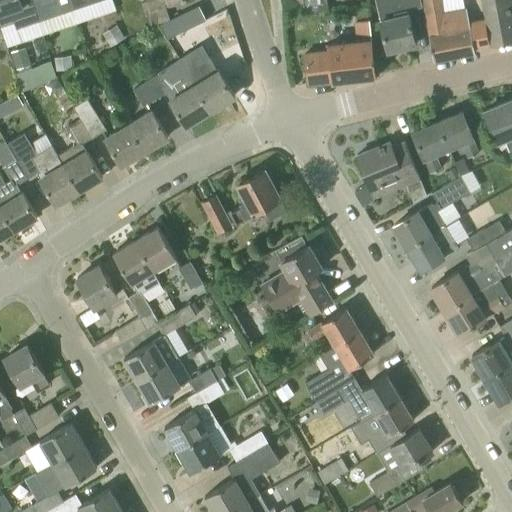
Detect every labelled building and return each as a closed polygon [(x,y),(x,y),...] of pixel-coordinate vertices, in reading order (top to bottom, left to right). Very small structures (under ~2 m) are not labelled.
[(31,0),(0,0),(0,14),(10,11),(16,29),(38,21),(31,0)] [(31,0),(38,21),(75,9),(71,0),(31,0)] [(71,0),(75,9),(101,0),(71,0)] [(170,20),(165,3),(173,0),(145,0),(146,1),(142,3),(151,29),(159,25),(170,20)] [(323,8),(322,0),(286,0),(288,12),(323,8)] [(416,44),(408,10),(422,7),(420,0),(375,0),(380,21),(387,50),(416,44)] [(467,7),(445,10),(443,0),(423,0),(426,16),(425,16),(434,60),(453,56),(454,60),(458,59),(457,55),(475,52),(474,44),(489,41),(485,22),(470,25),(467,7)] [(483,0),(491,46),(511,42),(511,15),(509,0),(483,0)] [(369,19),(368,7),(355,8),(356,21),(359,41),(329,44),(330,51),(304,54),(308,84),(376,76),(369,19)] [(178,16),(170,20),(159,25),(167,38),(185,29),(178,16)] [(102,33),(112,48),(125,40),(122,30),(117,24),(102,33)] [(164,37),(157,28),(148,34),(152,39),(158,41),(164,37)] [(31,64),(25,47),(11,51),(16,69),(31,64)] [(73,68),(71,55),(54,57),(56,70),(73,68)] [(187,71),(195,84),(210,110),(234,96),(218,70),(210,57),(187,71)] [(52,61),(16,73),(23,92),(57,75),(52,61)] [(146,80),(157,97),(166,92),(186,125),(210,110),(195,84),(187,71),(186,71),(167,83),(159,72),(146,80)] [(142,105),(157,97),(146,80),(133,88),(142,105)] [(73,106),(82,119),(92,137),(106,128),(87,97),(73,106)] [(511,99),(484,111),(497,141),(503,138),(508,150),(511,148),(511,99)] [(129,124),(145,150),(168,136),(152,110),(129,124)] [(437,122),(448,146),(461,141),(468,156),(478,152),(462,112),(437,122)] [(68,128),(77,143),(81,141),(82,143),(92,137),(82,119),(68,128)] [(435,152),(448,146),(437,122),(413,132),(424,157),(424,156),(430,172),(441,167),(435,152)] [(121,164),(145,150),(129,124),(105,138),(121,164)] [(10,152),(27,178),(37,172),(56,204),(79,190),(57,154),(51,145),(36,154),(23,132),(6,143),(10,152)] [(85,150),(82,143),(81,141),(77,143),(57,154),(79,190),(102,176),(86,149),(85,150)] [(402,175),(407,186),(413,201),(426,193),(405,142),(404,142),(405,145),(393,150),(390,142),(356,155),(364,174),(367,173),(372,188),(402,175)] [(17,183),(27,178),(10,152),(0,157),(0,161),(10,179),(5,182),(0,173),(0,207),(13,230),(37,215),(17,183)] [(468,169),(463,158),(454,161),(459,173),(468,169)] [(459,173),(456,166),(447,171),(451,178),(459,173)] [(264,208),(269,219),(286,211),(264,169),(238,183),(246,199),(241,202),(242,205),(226,214),(216,195),(203,202),(218,232),(264,208)] [(470,191),(461,176),(431,192),(440,208),(470,191)] [(355,193),(363,206),(374,200),(366,187),(355,193)] [(394,224),(408,247),(431,233),(423,221),(437,212),(432,202),(417,211),(417,210),(394,224)] [(0,237),(13,230),(0,207),(0,237)] [(473,250),(505,231),(499,219),(484,228),(466,238),(473,250)] [(458,247),(456,244),(445,225),(431,233),(408,247),(421,270),(458,247)] [(154,270),(176,257),(158,226),(136,239),(154,270)] [(490,283),(499,278),(511,270),(511,227),(505,231),(473,250),(478,260),(432,287),(445,311),(490,283)] [(275,250),(282,261),(307,246),(301,236),(275,250)] [(147,328),(156,323),(159,321),(142,293),(161,281),(154,270),(136,239),(113,252),(136,291),(128,297),(139,316),(147,328)] [(282,261),(281,261),(285,268),(260,283),(277,312),(300,299),(309,314),(333,301),(315,271),(322,267),(309,245),(307,246),(282,261)] [(178,267),(190,288),(202,281),(190,260),(178,267)] [(77,277),(94,307),(117,294),(99,264),(77,277)] [(459,333),(511,301),(499,278),(490,283),(445,311),(459,333)] [(126,298),(116,303),(113,298),(98,307),(112,330),(137,316),(126,298)] [(194,301),(190,303),(195,313),(200,311),(194,301)] [(190,303),(159,321),(156,323),(163,335),(165,334),(196,315),(195,313),(190,303)] [(346,307),(308,330),(313,339),(328,331),(336,345),(360,330),(346,307)] [(122,342),(147,328),(139,316),(115,330),(122,342)] [(486,379),(511,363),(511,318),(499,326),(505,336),(499,340),(498,340),(472,355),(472,356),(474,355),(479,364),(478,365),(486,379)] [(304,381),(317,402),(337,389),(348,383),(342,372),(374,353),(360,330),(336,345),(320,354),(327,368),(304,381)] [(168,339),(165,334),(163,335),(124,358),(137,380),(168,362),(178,356),(168,339)] [(31,378),(38,390),(50,383),(27,344),(4,357),(20,385),(31,378)] [(150,402),(181,384),(168,362),(137,380),(150,402)] [(219,363),(210,368),(217,379),(225,374),(219,363)] [(511,363),(486,379),(494,392),(495,391),(500,400),(499,401),(500,402),(511,394),(511,363)] [(270,365),(258,372),(264,384),(277,377),(270,365)] [(217,380),(217,379),(210,368),(210,367),(189,379),(196,392),(217,380)] [(362,388),(347,397),(361,420),(375,411),(400,397),(386,374),(362,388)] [(337,389),(317,402),(324,414),(344,401),(343,399),(347,397),(362,388),(356,378),(348,383),(337,389)] [(224,391),(217,380),(196,392),(187,397),(195,409),(224,391)] [(12,407),(4,394),(0,386),(0,414),(3,418),(13,413),(10,408),(12,407)] [(369,434),(375,443),(414,420),(400,397),(375,411),(384,425),(369,434)] [(51,402),(29,414),(37,428),(59,416),(51,402)] [(37,428),(29,414),(24,406),(13,413),(25,435),(37,428)] [(177,449),(208,431),(195,409),(164,427),(177,449)] [(71,422),(40,440),(53,462),(83,444),(71,422)] [(418,427),(391,444),(405,467),(433,451),(418,427)] [(237,461),(269,443),(261,430),(229,448),(237,461)] [(190,471),(221,453),(208,431),(177,449),(190,471)] [(25,435),(0,449),(0,463),(31,446),(25,435)] [(269,443),(237,461),(227,467),(234,479),(205,496),(213,511),(229,511),(259,494),(260,493),(251,477),(279,461),(269,443)] [(43,511),(63,501),(57,489),(66,484),(66,485),(97,467),(83,444),(53,462),(35,472),(48,494),(16,511),(43,511)] [(341,456),(317,471),(324,484),(348,469),(341,456)] [(377,495),(405,479),(400,471),(397,465),(387,470),(368,482),(377,495)] [(435,491),(432,487),(390,511),(445,511),(463,501),(451,482),(435,491)] [(109,487),(82,503),(76,493),(63,501),(43,511),(118,511),(122,510),(109,487)] [(316,503),(320,490),(308,487),(305,501),(316,503)] [(294,511),(291,505),(277,511),(276,511),(274,507),(268,509),(259,494),(229,511),(294,511)] [(378,511),(374,503),(359,511),(378,511)]
